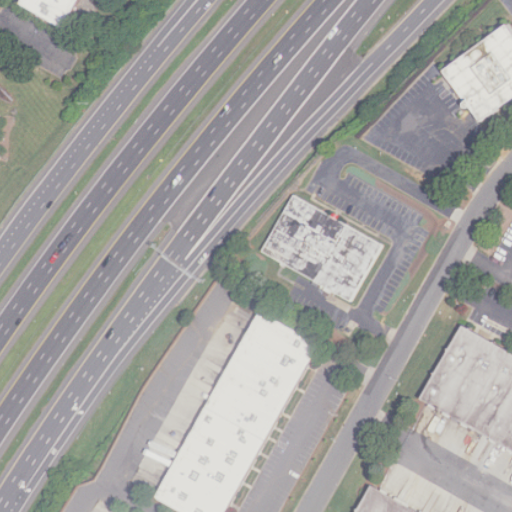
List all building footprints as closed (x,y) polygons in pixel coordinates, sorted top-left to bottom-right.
[(26,0),(25,3),(71,31),(88,0),(26,0)] [(511,100),(484,121),(473,105),(471,107),(469,107),(468,106),(467,105),(467,103),(467,102),(471,99),(469,96),(467,97),(448,70),(510,24),(511,26),(511,100)] [(353,304),(264,254),(296,198),(384,248),(353,304)] [(230,511),(182,511),(159,499),(255,327),(258,322),(262,314),(322,348),(230,511)] [(511,451),(503,446),(422,401),(464,327),(511,354),(511,451)] [(360,511),(374,487),(418,511),(360,511)]
